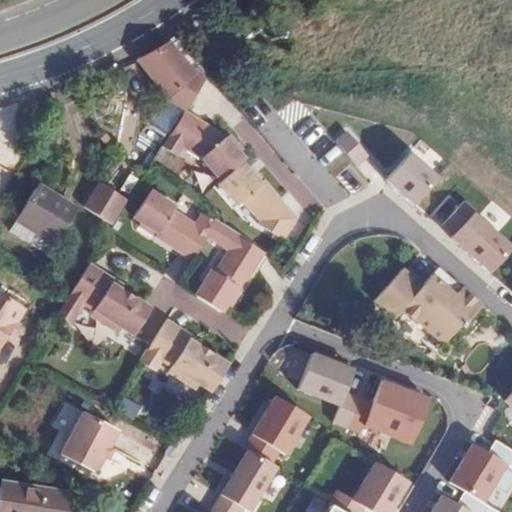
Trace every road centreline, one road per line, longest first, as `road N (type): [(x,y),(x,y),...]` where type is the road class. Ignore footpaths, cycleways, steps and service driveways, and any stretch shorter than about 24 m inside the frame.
road 1 (residential): [(272,322),(332,227),(368,217),(407,217),(511,311)]
road 2 (residential): [(272,322),(450,393),(461,409),(457,436),(411,511)]
road 3 (residential): [(154,511),(272,322)]
road 4 (secondary): [(0,78),(86,47),(170,0)]
